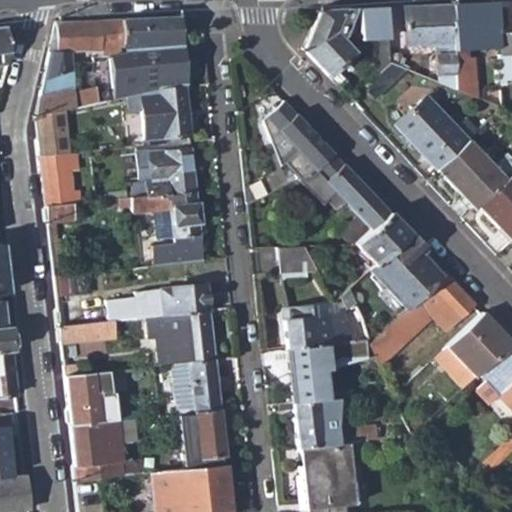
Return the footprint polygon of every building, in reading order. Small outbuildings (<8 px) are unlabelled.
[(473,39),(497,38),(496,2),(450,4),(452,48),(466,48),(466,27),(472,27),(473,39)] [(452,48),(450,4),(403,6),(404,44),(434,44),(435,75),(442,75),(442,84),(453,89),(452,60),(452,48)] [(385,64),(387,62),(386,53),(385,7),(359,8),(360,39),(375,39),(375,64),(385,64)] [(340,14),(349,18),(353,8),(316,9),(302,48),(326,74),(352,51),(332,31),(340,14)] [(177,39),(174,17),(120,19),(122,43),(177,39)] [(122,47),(122,43),(120,19),(54,22),(48,52),(69,51),(100,50),(100,47),(122,47)] [(0,65),(5,64),(8,55),(3,25),(0,25),(0,65)] [(511,54),(511,37),(497,38),(498,55),(511,54)] [(178,47),(177,39),(122,43),(122,47),(122,49),(178,47)] [(178,47),(122,49),(122,56),(107,57),(112,97),(124,95),(181,86),(178,47)] [(61,90),(73,87),(69,51),(48,52),(38,95),(61,90)] [(387,62),(397,65),(400,59),(398,52),(386,53),(387,62)] [(468,95),(467,60),(452,60),(453,89),(468,95)] [(88,90),(73,91),(74,106),(95,100),(93,83),(88,83),(88,90)] [(181,86),(124,95),(126,111),(138,110),(141,139),(187,134),(181,86)] [(38,95),(34,116),(63,109),(74,106),(73,91),(73,87),(61,90),(38,95)] [(455,129),(424,97),(393,125),(435,169),(436,168),(467,139),(476,131),(465,119),(455,129)] [(324,181),(341,164),(281,100),(261,121),(262,135),(285,160),(282,162),(298,179),(308,174),(311,173),(315,172),(324,181)] [(34,116),(38,157),(70,153),(67,131),(65,131),(63,109),(34,116)] [(187,134),(141,139),(142,146),(187,141),(187,134)] [(504,179),(467,139),(436,168),(473,208),(477,204),(504,179)] [(188,146),(146,150),(150,177),(142,178),(144,195),(193,189),(188,146)] [(85,152),(73,153),(75,170),(87,169),(85,152)] [(44,206),(71,203),(78,202),(77,191),(70,191),(68,171),(75,170),(73,153),(70,153),(38,157),(44,206)] [(347,245),(355,244),(387,212),(341,164),(324,181),(315,172),(311,173),(308,174),(298,179),(297,180),(319,204),(323,200),(332,209),(342,200),(356,216),(338,234),(347,245)] [(504,179),(477,204),(511,241),(511,240),(511,174),(511,173),(504,179)] [(200,259),(193,189),(144,195),(127,197),(129,210),(156,208),(167,206),(170,236),(159,237),(148,238),(151,264),(200,259)] [(107,206),(117,205),(116,198),(106,199),(107,206)] [(261,247),(256,199),(246,204),(250,248),(261,247)] [(47,228),(54,228),(54,220),(72,219),(71,203),(44,206),(47,228)] [(170,236),(167,206),(156,208),(159,237),(170,236)] [(355,244),(373,265),(405,232),(387,212),(355,244)] [(55,236),(54,228),(47,228),(47,237),(55,236)] [(404,308),(438,275),(418,254),(422,250),(405,232),(373,265),(369,269),(368,270),(404,308)] [(309,246),(302,247),(314,267),(319,264),(309,246)] [(314,267),(302,247),(275,248),(277,262),(300,260),(301,272),(316,271),(314,267)] [(441,271),(422,250),(418,254),(438,275),(441,271)] [(278,273),(301,272),(300,260),(277,262),(278,273)] [(316,271),(334,303),(339,298),(319,264),(314,267),(316,271)] [(368,270),(369,269),(364,264),(361,268),(359,268),(342,285),(347,290),(368,270)] [(438,304),(455,321),(473,304),(441,271),(438,275),(404,308),(394,319),(405,331),(425,312),(427,314),(438,304)] [(134,296),(104,299),(106,320),(113,319),(146,316),(206,309),(203,283),(133,291),(134,296)] [(339,298),(334,303),(339,313),(344,311),(349,324),(353,323),(355,333),(350,333),(350,330),(343,331),(329,332),(327,316),(311,317),(309,303),(285,306),(286,319),(282,319),(285,347),(365,341),(358,317),(347,290),(339,298)] [(0,351),(11,350),(9,327),(3,328),(0,308),(0,351)] [(211,359),(206,309),(146,316),(148,337),(154,336),(157,365),(170,363),(186,361),(211,359)] [(447,344),(476,375),(509,342),(480,312),(447,344)] [(339,313),(327,316),(329,332),(343,331),(339,313)] [(59,342),(114,337),(113,319),(106,320),(57,325),(59,342)] [(380,368),(400,389),(427,362),(406,342),(380,368)] [(511,345),(509,342),(476,375),(511,412),(511,345)] [(0,394),(16,393),(11,350),(0,351),(0,394)] [(385,400),(392,396),(373,358),(361,364),(371,383),(376,381),(385,400)] [(217,409),(211,359),(186,361),(190,401),(175,403),(176,413),(217,409)] [(170,363),(175,403),(190,401),(186,361),(170,363)] [(105,370),(90,371),(63,374),(68,424),(115,419),(112,391),(108,392),(105,370)] [(511,412),(476,375),(471,380),(511,424),(511,412)] [(315,399),(325,398),(322,376),(312,377),(315,399)] [(336,431),(337,399),(291,403),(296,446),(344,442),(363,441),(375,440),(374,428),(336,431)] [(221,454),(217,409),(176,413),(174,413),(178,454),(179,468),(219,464),(218,454),(221,454)] [(149,471),(157,470),(156,456),(120,460),(118,442),(134,440),(131,417),(115,419),(68,424),(75,479),(149,471)] [(0,476),(9,476),(2,425),(0,424),(0,476)] [(488,471),(511,448),(511,434),(481,464),(488,471)] [(375,440),(363,441),(364,452),(394,449),(393,438),(375,440)] [(350,511),(344,442),(296,446),(303,511),(350,511)] [(222,463),(219,464),(179,468),(157,470),(149,471),(152,511),(221,511),(220,493),(225,488),(222,463)] [(0,511),(29,509),(25,474),(9,476),(0,476),(0,511)]
